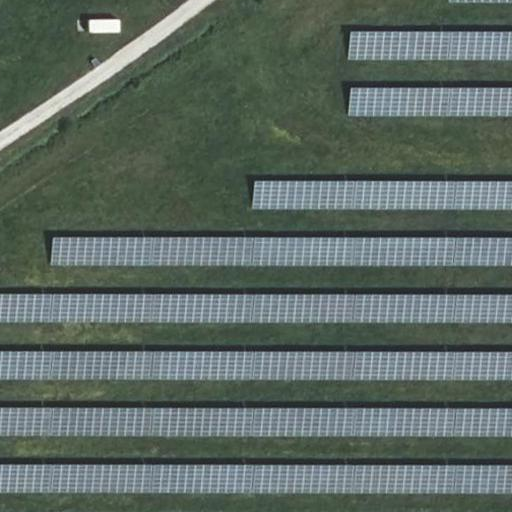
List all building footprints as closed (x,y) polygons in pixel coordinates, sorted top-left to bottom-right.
[(116,16),(85,17),(86,30),(116,29),(116,16)] [(510,208),(511,180),(251,176),(250,204),(510,208)] [(331,267),(331,258),(511,261),(511,238),(48,230),(47,261),(331,267)] [(0,375),(511,379),(511,351),(0,346),(0,375)] [(511,407),(0,402),(0,431),(511,435),(511,407)] [(511,462),(0,458),(0,488),(511,492),(511,462)]
